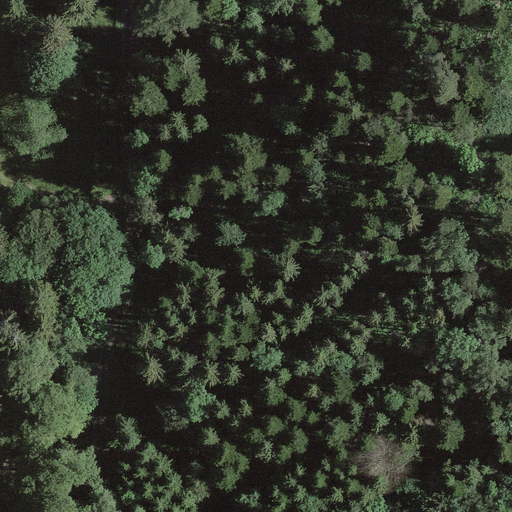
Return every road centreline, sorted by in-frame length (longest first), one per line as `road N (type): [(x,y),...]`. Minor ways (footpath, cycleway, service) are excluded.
road 1 (unclassified): [(126,0),(125,205),(102,435),(114,511)]
road 2 (track): [(0,182),(64,208),(125,205)]
